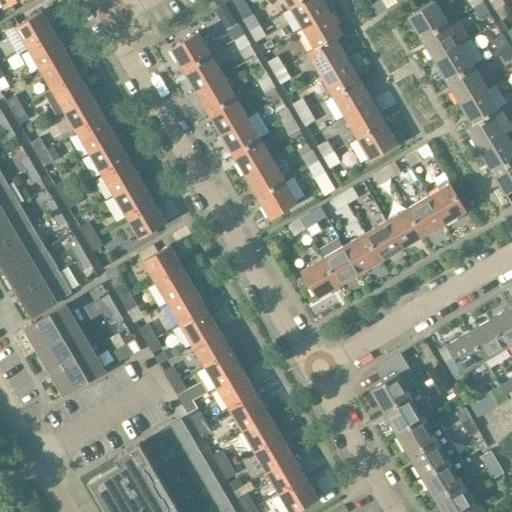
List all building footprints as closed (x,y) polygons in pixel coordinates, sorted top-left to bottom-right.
[(0,0),(0,1),(4,8),(17,0),(0,0)] [(301,0),(289,7),(302,28),(329,13),(321,0),(301,0)] [(381,0),(370,7),(375,16),(387,9),(381,0)] [(429,0),(406,14),(419,36),(445,20),(433,0),(429,0)] [(482,0),(468,0),(473,9),(484,2),(482,0)] [(502,0),(487,0),(494,10),(505,4),(502,0)] [(484,2),(473,9),(479,19),(490,12),(484,2)] [(225,4),(216,9),(222,19),(225,24),(234,18),(231,13),(225,4)] [(15,27),(28,48),(55,32),(42,11),(15,27)] [(307,53),(307,54),(341,34),(329,13),(302,28),(314,49),(307,53)] [(247,20),(253,31),(262,26),(255,15),(247,20)] [(419,36),(431,58),(458,42),(445,20),(419,36)] [(231,30),(237,41),(246,35),(239,25),(231,30)] [(262,26),(253,31),(259,43),(269,37),(262,26)] [(286,27),(277,32),(280,38),(289,33),(286,27)] [(28,48),(40,69),(67,53),(55,32),(28,48)] [(171,48),(183,69),(210,54),(198,33),(171,48)] [(307,54),(320,75),(346,59),(334,39),(342,34),(341,34),(307,54)] [(492,40),(499,52),(510,45),(503,34),(492,40)] [(246,35),(237,41),(244,52),(253,47),(246,35)] [(431,58),(444,79),(471,63),(458,42),(431,58)] [(511,49),(510,45),(499,52),(505,63),(511,58),(511,49)] [(40,69),(52,90),(79,75),(67,53),(40,69)] [(183,69),(196,91),(223,75),(210,54),(183,69)] [(269,63),(276,75),(286,69),(279,57),(269,63)] [(320,75),(332,96),(359,81),(346,59),(320,75)] [(444,79),(457,101),(484,85),(471,63),(444,79)] [(254,72),(261,84),(271,78),(264,66),(254,72)] [(286,69),(276,75),(283,86),(293,80),(286,69)] [(52,90),(65,111),(92,96),(79,75),(52,90)] [(196,91),(208,112),(235,96),(223,75),(196,91)] [(271,78),(261,84),(267,95),(277,89),(271,78)] [(332,96),(345,118),(372,102),(359,81),(332,96)] [(484,85),(457,101),(470,123),(497,107),(484,85)] [(65,111),(77,133),(104,117),(92,96),(65,111)] [(208,112),(220,133),(248,117),(235,96),(208,112)] [(5,102),(12,114),(22,109),(15,97),(5,102)] [(294,106),(301,118),(311,112),(304,100),(294,106)] [(345,118),(357,139),(384,123),(372,102),(345,118)] [(464,126),(477,148),(504,132),(491,111),(497,107),(470,123),(464,126)] [(22,109),(12,114),(19,125),(28,120),(22,109)] [(278,115),(285,127),(296,121),(289,109),(278,115)] [(0,113),(0,128),(8,124),(2,112),(0,113)] [(311,112),(301,118),(307,128),(317,122),(311,112)] [(77,133),(90,154),(116,138),(104,117),(77,133)] [(220,133),(233,155),(260,139),(248,117),(220,133)] [(296,121),(285,127),(292,137),(302,131),(296,121)] [(384,123),(357,139),(370,160),(396,145),(384,123)] [(8,124),(0,128),(7,139),(15,135),(8,124)] [(477,148),(490,170),(511,156),(511,146),(504,132),(477,148)] [(90,154),(102,175),(129,159),(116,138),(90,154)] [(30,144),(37,156),(46,151),(39,139),(30,144)] [(233,155),(245,176),(272,160),(260,139),(233,155)] [(319,148),(326,160),(336,154),(329,142),(319,148)] [(304,156),(311,169),(321,163),(314,150),(304,156)] [(46,151),(37,156),(44,167),(53,162),(46,151)] [(405,158),(410,167),(422,160),(417,151),(405,158)] [(336,154),(326,160),(332,170),(342,164),(336,154)] [(19,161),(26,172),(34,167),(27,156),(19,161)] [(503,191),(511,185),(511,156),(490,170),(503,191)] [(102,175),(114,196),(141,181),(129,159),(102,175)] [(245,176),(258,197),(285,181),(272,160),(245,176)] [(321,163),(311,169),(316,179),(327,173),(321,163)] [(396,164),(385,170),(392,180),(402,174),(396,164)] [(34,167),(26,172),(32,183),(40,178),(34,167)] [(392,180),(385,170),(374,177),(380,187),(392,180)] [(55,187),(62,199),(71,193),(64,181),(55,187)] [(114,196),(127,217),(154,202),(141,181),(114,196)] [(285,181),(258,197),(270,218),(280,213),(297,203),(285,181)] [(0,186),(0,216),(20,204),(7,183),(0,186)] [(450,184),(429,196),(445,224),(466,211),(450,184)] [(352,187),(341,193),(347,203),(358,197),(352,187)] [(71,193),(62,199),(68,209),(78,204),(71,193)] [(347,203),(341,193),(330,200),(336,210),(347,203)] [(429,196),(408,209),(424,236),(445,224),(429,196)] [(45,204),(51,215),(59,211),(53,199),(45,204)] [(154,202),(127,217),(139,239),(155,229),(166,223),(154,202)] [(0,216),(0,245),(33,226),(20,204),(0,216)] [(408,209),(386,221),(403,249),(424,236),(408,209)] [(59,211),(51,215),(58,226),(66,222),(59,211)] [(312,213),(300,220),(304,228),(316,221),(312,213)] [(304,228),(300,220),(289,226),(294,235),(304,228)] [(386,221),(365,234),(381,261),(403,249),(386,221)] [(79,229),(86,241),(96,235),(89,223),(79,229)] [(0,245),(0,262),(5,271),(45,248),(33,226),(0,245)] [(365,234),(344,246),(360,274),(381,261),(365,234)] [(96,235),(86,241),(93,252),(102,247),(96,235)] [(70,248),(76,259),(85,254),(78,243),(70,248)] [(143,261),(156,283),(182,267),(170,246),(143,261)] [(344,246),(323,259),(339,286),(360,274),(344,246)] [(5,271),(18,293),(58,270),(45,248),(5,271)] [(85,254),(76,259),(83,270),(91,265),(85,254)] [(339,286),(323,259),(301,271),(317,299),(339,286)] [(156,283),(168,304),(194,288),(182,267),(156,283)] [(58,270),(18,293),(31,316),(71,292),(58,270)] [(114,289),(122,302),(132,297),(124,283),(114,289)] [(168,304),(180,325),(207,309),(194,288),(168,304)] [(100,299),(106,310),(111,307),(115,305),(108,294),(100,299)] [(132,297),(122,302),(128,312),(128,311),(137,306),(132,297)] [(25,328),(38,351),(78,327),(65,305),(25,328)] [(111,307),(106,310),(113,321),(121,317),(115,305),(111,307)] [(511,307),(490,319),(506,348),(511,344),(511,307)] [(180,325),(192,346),(219,331),(207,309),(180,325)] [(490,319),(468,332),(485,360),(506,348),(490,319)] [(139,330),(147,344),(156,339),(148,325),(139,330)] [(38,351),(51,373),(91,349),(78,327),(38,351)] [(192,346),(205,367),(232,352),(219,331),(192,346)] [(485,360),(468,332),(446,345),(462,373),(485,360)] [(126,344),(132,355),(141,350),(134,339),(126,344)] [(156,339),(147,344),(152,353),(153,353),(162,348),(156,339)] [(91,349),(51,373),(64,395),(104,371),(91,349)] [(168,349),(154,357),(159,365),(173,357),(168,349)] [(205,367),(217,388),(244,373),(232,352),(205,367)] [(370,391),(383,413),(412,396),(399,375),(409,369),(401,355),(376,369),(384,382),(370,391)] [(430,370),(436,381),(446,376),(439,365),(430,370)] [(163,372),(172,387),(181,381),(173,367),(163,372)] [(217,388),(230,409),(256,394),(244,373),(217,388)] [(446,376),(436,381),(442,392),(452,386),(446,376)] [(511,381),(511,380),(500,386),(504,395),(506,395),(511,390),(511,381)] [(181,381),(172,387),(177,395),(186,390),(181,381)] [(204,395),(199,386),(189,392),(194,401),(204,395)] [(504,395),(500,386),(489,393),(494,401),(497,406),(508,400),(506,395),(504,395)] [(412,396),(383,413),(395,435),(424,417),(433,412),(420,391),(412,396)] [(230,409),(242,431),(268,415),(256,394),(230,409)] [(456,414),(462,425),(472,419),(465,408),(456,414)] [(188,415),(196,429),(206,423),(198,409),(188,415)] [(242,431),(254,452),(281,436),(268,415),(242,431)] [(395,435),(408,457),(446,434),(440,422),(430,428),(424,417),(395,435)] [(472,419),(462,425),(468,435),(478,429),(472,419)] [(168,428),(218,511),(224,511),(232,507),(181,421),(168,428)] [(206,423),(196,429),(202,438),(211,432),(206,423)] [(408,457),(421,478),(459,456),(446,434),(408,457)] [(254,452),(266,473),(293,457),(281,436),(254,452)] [(105,488),(96,494),(105,510),(114,504),(118,511),(170,511),(167,508),(169,507),(162,495),(161,496),(152,482),(153,481),(147,469),(145,470),(143,466),(150,462),(139,443),(114,458),(118,464),(98,476),(105,488)] [(213,457),(221,471),(231,465),(222,451),(213,456),(213,457)] [(481,457),(487,468),(496,462),(490,451),(481,457)] [(421,478),(433,499),(462,483),(458,475),(467,470),(459,456),(421,478)] [(266,473),(279,494),(306,479),(293,457),(266,473)] [(496,462),(487,468),(494,479),(503,473),(496,462)] [(231,465),(221,471),(226,480),(227,479),(236,474),(231,465)] [(238,478),(229,484),(233,492),(243,486),(238,478)] [(306,479),(279,494),(289,511),(296,511),(318,500),(306,479)] [(462,483),(433,499),(440,511),(479,511),(476,505),(462,483)] [(237,499),(245,511),(248,511),(255,508),(247,493),(237,499)]
